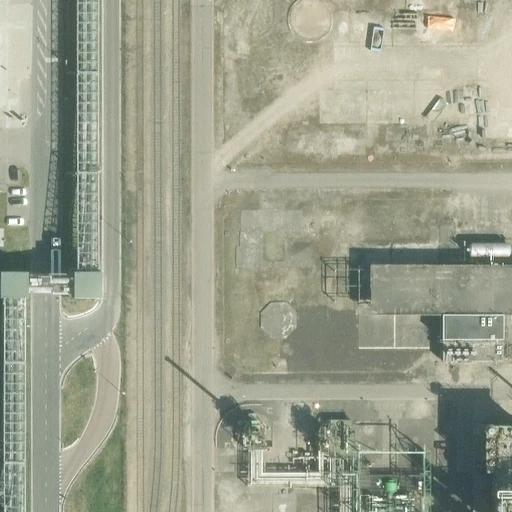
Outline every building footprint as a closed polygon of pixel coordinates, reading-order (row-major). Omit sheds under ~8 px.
[(79,270),(100,270),(98,195),(78,195),(79,270)] [(0,271),(0,298),(6,298),(21,298),(27,298),(27,292),(26,278),(26,271),(0,271)] [(74,292),(74,298),(103,298),(103,271),(96,271),(81,271),(74,271),(74,277),(74,292)] [(9,311),(8,372),(25,372),(26,311),(9,311)] [(502,316),(441,316),(441,362),(502,363),(502,316)] [(511,424),(486,424),(485,464),(496,464),(497,444),(508,444),(507,466),(511,466),(511,424)]
